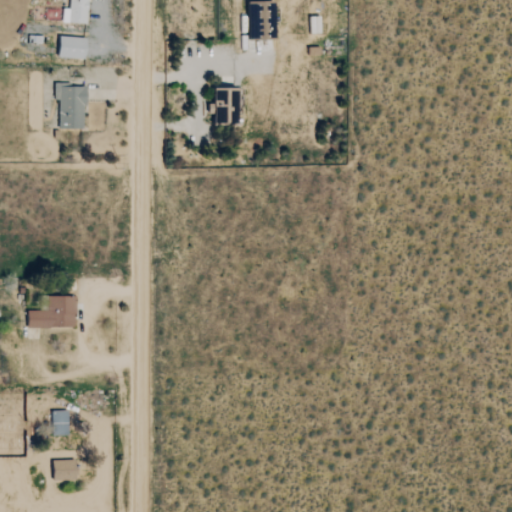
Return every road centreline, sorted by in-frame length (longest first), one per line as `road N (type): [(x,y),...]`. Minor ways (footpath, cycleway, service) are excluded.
road 1 (track): [(141,511),(147,0)]
road 2 (track): [(143,366),(56,386),(0,386)]
road 3 (track): [(142,418),(101,422),(97,497),(104,511)]
